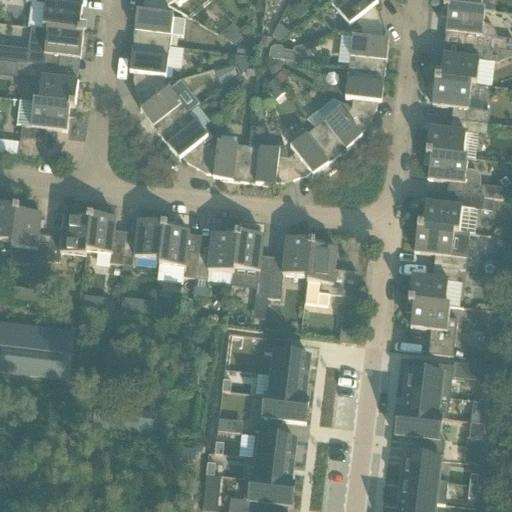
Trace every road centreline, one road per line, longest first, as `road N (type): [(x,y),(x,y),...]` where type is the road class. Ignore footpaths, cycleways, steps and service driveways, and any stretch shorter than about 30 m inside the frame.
road 1 (residential): [(384,228),(91,191)]
road 2 (residential): [(352,511),(384,228)]
road 3 (residential): [(384,228),(415,0)]
road 4 (residential): [(91,191),(110,0)]
